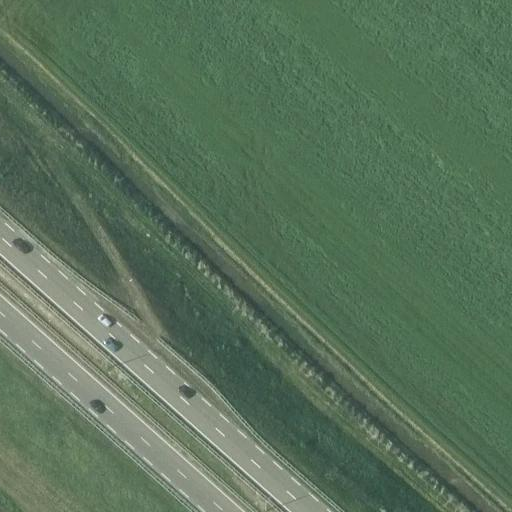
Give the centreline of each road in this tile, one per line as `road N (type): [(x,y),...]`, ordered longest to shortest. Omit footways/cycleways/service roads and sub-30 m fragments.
road 1 (primary): [(320,511),(0,232)]
road 2 (primary): [(0,315),(219,511)]
